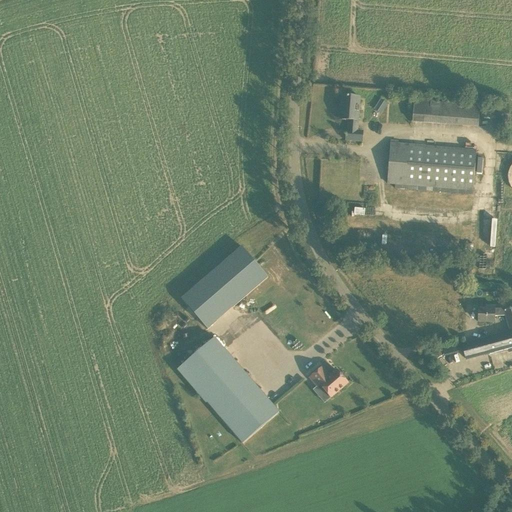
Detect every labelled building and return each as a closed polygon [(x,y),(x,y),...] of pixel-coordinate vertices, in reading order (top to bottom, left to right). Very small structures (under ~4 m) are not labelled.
[(357,131),(359,97),(343,96),(342,110),(339,110),(339,120),(349,121),(348,131),(346,131),(346,140),(363,142),(363,132),(357,131)] [(387,104),(380,99),(375,106),(383,111),(387,104)] [(414,101),(413,118),(412,123),(478,128),(479,117),(508,120),(509,111),(479,108),(480,101),(472,101),(472,105),(414,101)] [(473,191),(476,150),(390,143),(387,184),(473,191)] [(242,247),(181,299),(207,330),(268,277),(242,247)] [(494,310),(494,307),(486,306),(486,310),(478,309),(478,322),(494,322),(494,316),(505,316),(509,331),(511,330),(511,307),(504,310),(494,310)] [(511,330),(509,331),(484,338),(471,342),(462,344),(466,359),(488,353),(489,354),(511,347),(511,330)] [(275,422),(213,346),(176,376),(237,452),(275,422)] [(313,372),(301,382),(309,391),(311,389),(322,402),(339,388),(328,375),(321,381),(313,372)]
